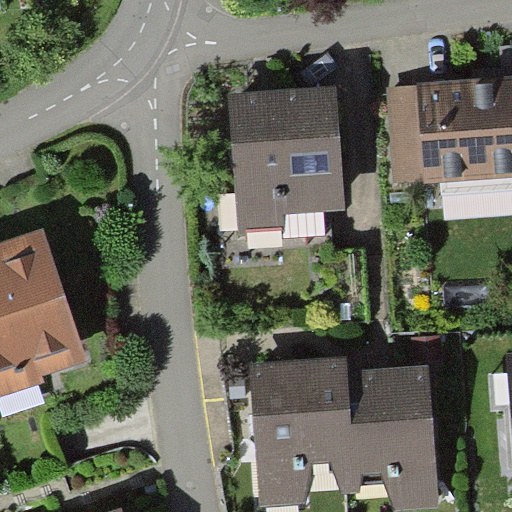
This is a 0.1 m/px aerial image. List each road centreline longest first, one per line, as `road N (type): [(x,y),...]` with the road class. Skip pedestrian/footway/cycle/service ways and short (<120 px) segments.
road 1 (residential): [(199,511),(176,423),(152,58)]
road 2 (residential): [(152,58),(205,37),(475,0)]
road 3 (residential): [(0,148),(152,58)]
